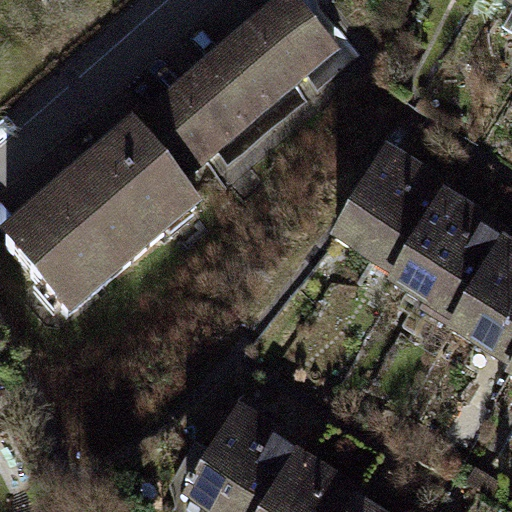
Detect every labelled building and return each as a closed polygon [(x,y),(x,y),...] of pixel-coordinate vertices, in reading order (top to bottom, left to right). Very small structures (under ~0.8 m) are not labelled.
[(353,77),(291,1),(146,118),(208,194),(353,77)] [(209,215),(136,129),(0,244),(0,263),(61,339),(209,215)] [(448,181),(375,154),(332,269),(405,296),(448,181)] [(511,232),(511,213),(449,190),(405,308),(473,334),(511,232)] [(511,237),(472,349),(511,363),(511,237)] [(260,511),(305,418),(236,386),(178,509),(183,511),(260,511)] [(352,511),(374,468),(302,434),(264,511),(352,511)] [(420,511),(368,487),(356,511),(420,511)]
